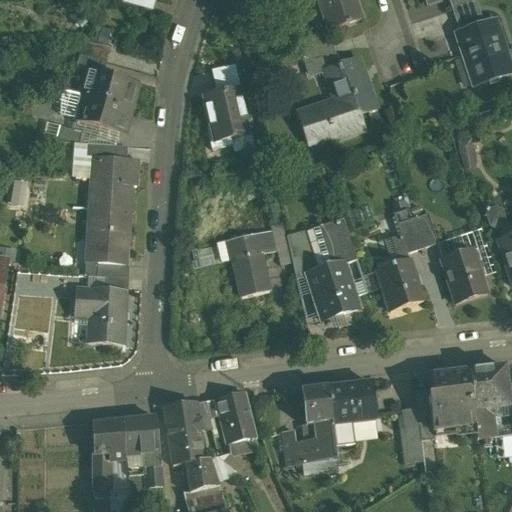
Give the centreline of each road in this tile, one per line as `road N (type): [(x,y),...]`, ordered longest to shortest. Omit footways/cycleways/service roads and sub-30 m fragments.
road 1 (residential): [(152,387),(169,100),(205,0)]
road 2 (residential): [(152,387),(511,349)]
road 3 (residential): [(0,404),(152,387)]
